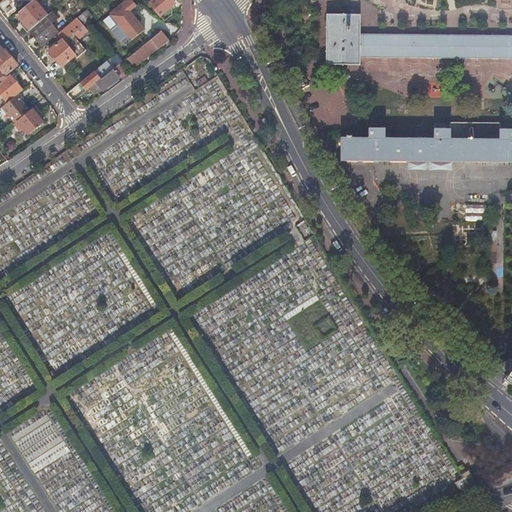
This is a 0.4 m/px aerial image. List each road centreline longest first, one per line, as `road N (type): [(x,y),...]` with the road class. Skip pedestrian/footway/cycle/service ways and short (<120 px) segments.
road 1 (tertiary): [(511,417),(442,353),(361,258),(299,163),(223,19)]
road 2 (residential): [(79,125),(223,19)]
road 3 (residential): [(79,125),(0,27)]
